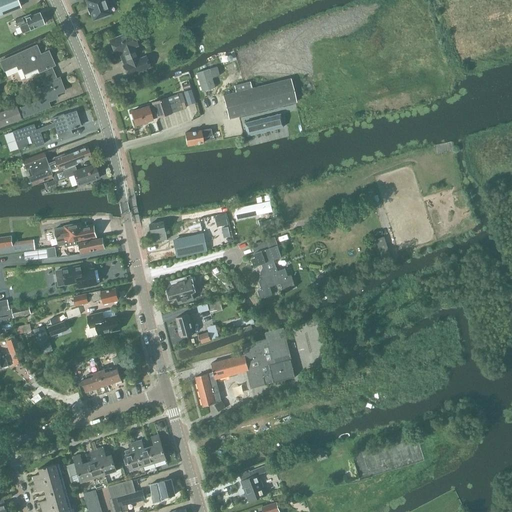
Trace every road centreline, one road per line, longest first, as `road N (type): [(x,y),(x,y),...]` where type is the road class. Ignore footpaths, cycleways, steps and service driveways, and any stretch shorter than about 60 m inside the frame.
road 1 (tertiary): [(167,393),(103,118),(56,0)]
road 2 (residential): [(0,446),(167,393)]
road 3 (tertiary): [(202,511),(167,393)]
